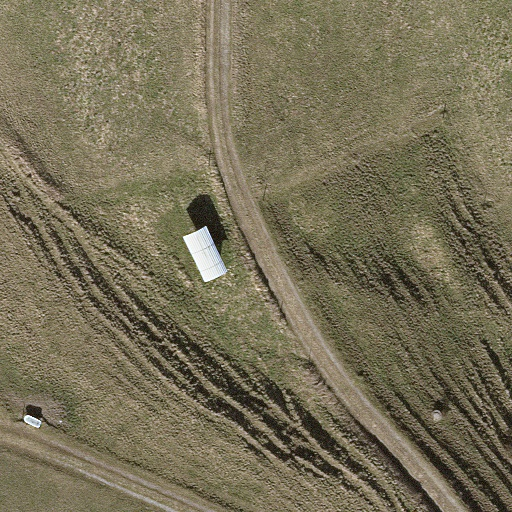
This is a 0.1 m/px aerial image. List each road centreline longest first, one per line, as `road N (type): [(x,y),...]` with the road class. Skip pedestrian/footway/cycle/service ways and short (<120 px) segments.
road 1 (track): [(441,511),(343,403),(278,297),(218,157),(214,0)]
road 2 (track): [(0,447),(167,511)]
